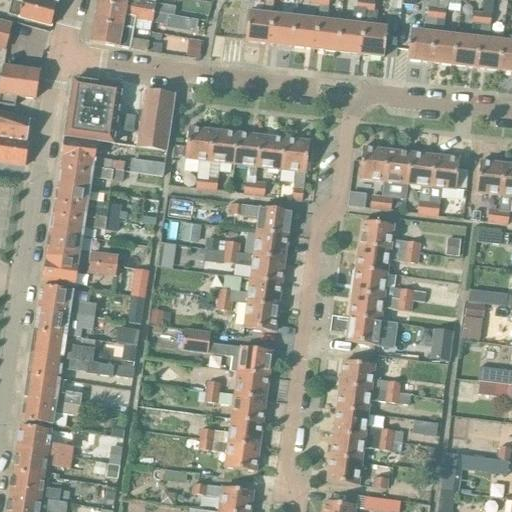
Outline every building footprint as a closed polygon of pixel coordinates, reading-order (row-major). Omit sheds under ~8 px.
[(7,16),(20,20),(51,28),(57,5),(40,0),(7,0),(7,2),(11,3),(7,16)] [(127,0),(98,0),(98,4),(154,14),(156,4),(138,1),(138,2),(127,0)] [(268,46),(273,0),(265,0),(263,15),(249,14),(245,43),(268,46)] [(273,0),(268,46),(291,49),(295,19),(281,18),(283,0),(273,0)] [(310,0),(310,7),(319,8),(320,0),(310,0)] [(314,51),(337,54),(341,24),(326,23),(329,0),(320,0),(319,8),(317,22),(318,22),(314,51)] [(366,0),(367,1),(365,13),(363,27),(364,27),(360,57),(384,59),(387,30),(376,29),(378,13),(375,13),(376,0),(366,0)] [(402,0),(391,0),(391,10),(401,11),(402,0)] [(407,62),(430,65),(438,2),(437,0),(428,0),(428,5),(429,5),(428,17),(425,17),(423,33),(411,32),(407,62)] [(476,70),(499,72),(503,43),(489,41),(493,0),(484,0),(483,15),(482,15),(476,70)] [(430,65),(453,67),(456,37),(443,36),(446,10),(447,3),(438,2),(430,65)] [(166,16),(154,14),(98,4),(94,24),(134,30),(136,21),(168,26),(169,17),(166,16)] [(168,7),(166,16),(169,17),(174,18),(176,8),(168,7)] [(453,67),(476,70),(482,15),(474,14),(471,39),(456,37),(453,67)] [(295,19),(291,49),(314,51),(318,22),(317,22),(295,19)] [(191,20),(188,33),(196,34),(198,21),(191,20)] [(12,25),(0,21),(0,50),(4,52),(12,25)] [(132,41),(134,30),(94,24),(90,44),(130,51),(147,54),(147,52),(160,54),(162,46),(132,41)] [(341,24),(337,54),(360,57),(364,27),(363,27),(341,24)] [(188,42),(185,57),(199,59),(201,44),(188,42)] [(499,72),(511,73),(511,43),(503,43),(499,72)] [(0,106),(15,108),(17,99),(35,101),(39,73),(4,68),(0,91),(0,106)] [(66,126),(64,138),(114,146),(124,118),(122,89),(73,81),(66,126)] [(146,92),(137,119),(137,149),(167,154),(174,107),(175,97),(146,92)] [(0,164),(5,165),(25,168),(29,142),(27,142),(27,139),(29,137),(31,129),(29,126),(30,123),(0,112),(0,164)] [(135,119),(126,118),(123,133),(132,135),(135,119)] [(208,179),(209,163),(210,163),(213,132),(189,130),(185,161),(199,162),(196,191),(206,192),(208,179)] [(213,132),(210,163),(232,166),(236,135),(213,132)] [(236,135),(232,166),(257,169),(260,138),(236,135)] [(257,169),(281,172),(284,141),(260,138),(257,169)] [(60,164),(110,172),(112,162),(95,160),(97,145),(64,140),(60,164)] [(284,141),(281,172),(295,173),(292,202),(302,203),(305,174),(306,175),(309,144),(284,141)] [(359,181),(383,183),(387,152),(363,150),(359,181)] [(387,152),(383,183),(407,186),(411,155),(387,152)] [(435,158),(411,155),(407,186),(421,188),(418,217),(428,218),(435,158)] [(459,161),(435,158),(428,218),(439,219),(442,191),(455,192),(459,161)] [(132,161),(130,174),(163,178),(165,165),(132,161)] [(123,172),(125,164),(112,162),(111,170),(123,172)] [(480,163),(478,183),(476,195),(500,198),(504,166),(480,163)] [(60,164),(57,188),(90,193),(92,179),(122,184),(123,174),(110,172),(60,164)] [(501,198),(499,212),(498,226),(508,227),(511,199),(511,198),(511,166),(504,166),(500,198),(501,198)] [(208,179),(206,192),(216,193),(218,180),(208,179)] [(255,183),(245,182),(244,196),(254,197),(255,183)] [(266,185),(255,183),(254,197),(264,198),(266,185)] [(118,221),(127,222),(128,215),(120,214),(120,207),(88,202),(90,193),(57,188),(53,211),(118,221)] [(372,198),(370,211),(380,212),(382,199),(372,198)] [(382,199),(380,212),(390,213),(392,200),(382,199)] [(257,233),(287,238),(291,213),(260,209),(260,210),(232,206),(230,216),(243,218),(259,220),(257,233)] [(53,211),(50,235),(83,240),(84,229),(117,233),(118,221),(53,211)] [(498,226),(499,212),(490,211),(488,225),(498,226)] [(359,247),(419,255),(421,246),(391,241),(393,227),(362,223),(359,247)] [(478,232),(477,244),(501,247),(502,235),(478,232)] [(257,233),(253,258),(284,263),(287,238),(257,233)] [(50,235),(46,259),(116,269),(118,259),(81,253),(83,240),(50,235)] [(459,259),(461,241),(447,240),(446,258),(459,259)] [(226,244),(225,254),(238,255),(239,246),(226,244)] [(356,271),(387,275),(389,262),(418,266),(419,255),(359,247),(356,271)] [(250,282),(281,286),(284,263),(253,258),(238,255),(225,254),(206,252),(205,262),(252,268),(250,282)] [(46,259),(42,282),(76,287),(77,276),(83,276),(83,274),(115,278),(116,269),(46,259)] [(426,295),(385,289),(387,275),(356,271),(353,295),(412,304),(412,303),(425,305),(426,295)] [(232,304),(247,305),(278,310),(281,286),(250,282),(248,295),(220,291),(219,302),(232,304)] [(42,288),(38,310),(94,319),(95,318),(96,306),(71,302),(73,293),(42,288)] [(353,295),(349,318),(380,323),(382,310),(411,314),(412,304),(353,295)] [(219,302),(217,312),(230,314),(232,304),(219,302)] [(278,310),(247,305),(244,330),(275,334),(278,310)] [(465,305),(464,319),(483,321),(484,307),(465,305)] [(511,323),(511,310),(502,309),(501,316),(500,322),(511,323)] [(35,333),(66,337),(68,328),(79,329),(80,325),(91,327),(90,334),(103,335),(105,320),(95,318),(94,319),(38,310),(35,333)] [(152,311),(150,326),(161,327),(164,313),(152,311)] [(380,323),(349,318),(346,343),(377,348),(380,323)] [(238,373),(269,378),(272,354),(213,346),(209,346),(210,335),(184,331),(181,352),(232,359),(230,372),(238,373)] [(433,331),(429,361),(448,364),(450,364),(453,334),(452,334),(433,331)] [(35,333),(31,355),(92,364),(94,352),(64,347),(66,337),(35,333)] [(120,363),(134,365),(137,349),(123,346),(120,363)] [(95,352),(93,364),(106,366),(108,354),(95,352)] [(28,377),(59,382),(61,370),(86,374),(85,376),(96,377),(98,365),(92,364),(31,355),(28,377)] [(374,367),(363,366),(343,363),(340,387),(413,398),(414,387),(372,381),(374,367)] [(113,378),(132,381),(133,381),(135,371),(114,368),(113,378)] [(511,374),(481,370),(480,383),(511,386),(511,374)] [(265,402),(269,378),(238,373),(234,398),(265,402)] [(28,377),(25,400),(80,408),(81,396),(58,392),(59,382),(28,377)] [(208,383),(206,393),(219,395),(221,385),(208,383)] [(478,396),(511,400),(511,386),(480,383),(478,396)] [(340,387),(337,411),(367,416),(369,402),(410,408),(411,398),(413,398),(340,387)] [(233,408),(231,421),(262,425),(265,402),(234,398),(219,395),(206,393),(205,404),(233,408)] [(25,400),(21,422),(52,427),(54,415),(78,418),(80,408),(25,400)] [(367,416),(337,411),(334,435),(403,445),(404,434),(365,429),(367,416)] [(262,425),(231,421),(229,435),(186,429),(184,440),(200,442),(259,450),(262,425)] [(413,433),(438,436),(439,427),(414,423),(413,433)] [(126,426),(125,425),(114,424),(111,438),(124,440),(126,426)] [(51,432),(20,427),(17,450),(71,460),(73,448),(49,445),(51,432)] [(334,435),(330,459),(360,464),(362,449),(402,455),(403,445),(334,435)] [(256,474),(259,450),(200,442),(198,452),(227,455),(225,470),(256,474)] [(119,468),(122,451),(110,449),(108,466),(119,468)] [(500,449),(498,462),(509,463),(510,450),(500,449)] [(17,450),(14,473),(44,478),(46,467),(70,471),(71,460),(17,450)] [(463,458),(461,471),(484,474),(507,477),(508,473),(509,463),(498,462),(463,458)] [(360,464),(330,459),(327,483),(357,488),(360,464)] [(107,466),(105,479),(117,481),(119,468),(108,466),(107,466)] [(14,473),(10,496),(67,505),(69,494),(43,489),(44,478),(14,473)] [(374,490),(387,491),(388,481),(375,479),(374,490)] [(221,500),(219,511),(250,511),(253,494),(194,486),(192,496),(221,500)] [(117,489),(116,489),(108,488),(107,501),(115,502),(117,489)] [(162,493),(160,505),(172,507),(174,495),(162,493)] [(66,511),(67,505),(10,496),(7,511),(66,511)] [(372,502),(370,511),(393,511),(393,505),(372,502)] [(323,511),(354,511),(355,507),(324,503),(323,511)]
